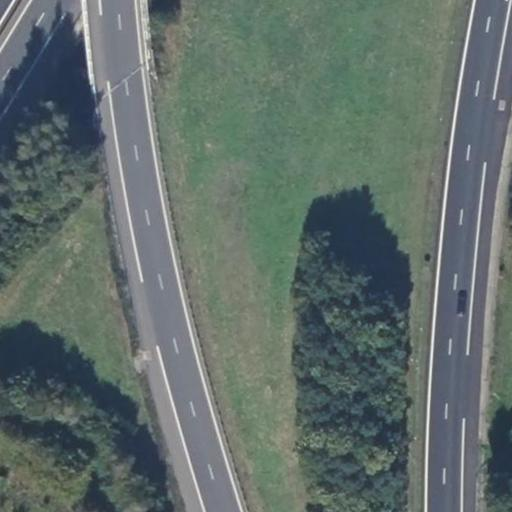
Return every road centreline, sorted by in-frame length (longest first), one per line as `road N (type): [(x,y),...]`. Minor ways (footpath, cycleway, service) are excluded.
road 1 (motorway): [(117,0),(145,210),(223,511)]
road 2 (motorway): [(445,511),(457,268),(496,0)]
